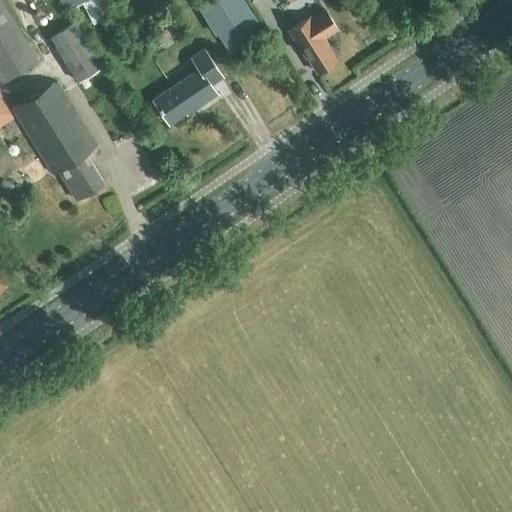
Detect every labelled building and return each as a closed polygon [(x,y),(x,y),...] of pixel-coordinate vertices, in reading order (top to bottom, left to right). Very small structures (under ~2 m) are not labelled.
[(0,0),(0,126),(14,118),(0,95),(0,84),(39,61),(1,0),(0,0)] [(61,0),(68,11),(87,0),(61,0)] [(92,22),(114,10),(109,0),(87,0),(82,3),(92,22)] [(265,34),(244,0),(206,0),(198,5),(216,34),(217,34),(229,54),(265,34)] [(317,72),(336,60),(327,45),(328,44),(325,38),(338,30),(327,11),(314,19),(313,17),(289,32),(305,58),(308,57),(317,72)] [(74,83),(103,67),(75,20),(47,37),(74,83)] [(211,84),(222,76),(204,49),(191,57),(199,68),(153,99),(169,123),(195,105),(196,107),(216,93),(211,84)] [(76,199),(103,183),(84,153),(96,146),(56,82),(13,110),(52,173),(58,170),(76,199)] [(3,179),(0,184),(0,191),(8,195),(14,184),(3,179)]
